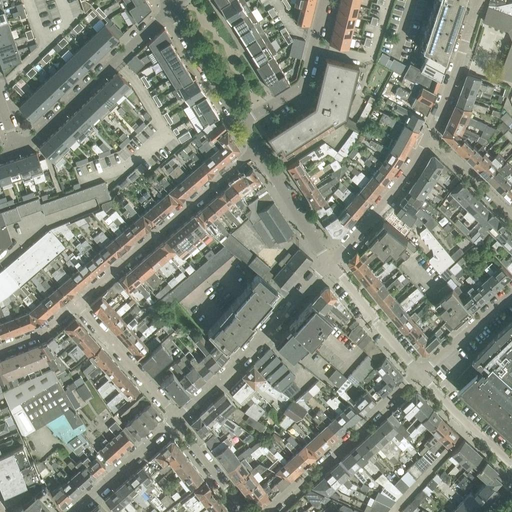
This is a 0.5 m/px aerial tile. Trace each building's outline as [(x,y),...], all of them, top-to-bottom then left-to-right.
[(151,6),(147,0),(138,0),(128,6),(124,9),(133,24),(151,6)] [(244,0),(226,0),(219,5),(225,15),(242,5),(246,2),(244,0)] [(295,0),(294,5),(300,6),(313,10),(315,0),(295,0)] [(434,0),(419,47),(428,52),(446,61),(465,3),(462,2),(463,0),(434,0)] [(340,1),(337,12),(356,17),(358,6),(340,1)] [(489,3),(484,21),(509,30),(511,37),(511,42),(499,76),(511,80),(511,1),(506,3),(496,4),(489,3)] [(242,5),(225,15),(230,23),(232,22),(251,10),(246,2),(242,5)] [(90,3),(81,4),(84,13),(92,6),(92,5),(90,3)] [(309,24),(313,10),(300,6),(296,21),(309,24)] [(258,22),(251,10),(232,22),(239,33),(258,22)] [(334,22),(353,27),(356,17),(337,12),(334,22)] [(0,32),(10,29),(7,19),(0,21),(0,32)] [(264,31),(258,22),(239,33),(245,43),(264,31)] [(334,22),(332,33),(350,37),(353,27),(334,22)] [(105,23),(97,31),(111,45),(118,38),(108,27),(105,23)] [(113,23),(108,27),(118,38),(123,33),(113,23)] [(164,27),(148,43),(153,51),(170,41),(172,40),(164,27)] [(10,29),(0,32),(0,44),(14,40),(10,29)] [(103,53),(111,45),(97,31),(89,39),(103,53)] [(264,31),(245,43),(251,53),(270,41),(264,31)] [(350,37),(332,33),(329,43),(348,48),(350,37)] [(305,41),(293,38),(292,44),(304,46),(305,41)] [(81,46),(95,60),(103,53),(89,39),(81,46)] [(14,40),(0,44),(0,56),(18,50),(14,40)] [(175,50),(170,41),(153,51),(159,60),(175,50)] [(251,53),(257,63),(276,51),(270,41),(251,53)] [(290,49),(302,52),(304,46),(292,44),(290,49)] [(87,68),(95,60),(81,46),(73,54),(87,68)] [(68,48),(61,56),(65,61),(79,75),(87,68),(73,54),(68,48)] [(302,52),(290,49),(289,55),(301,58),(302,52)] [(18,50),(0,56),(0,62),(5,76),(21,60),(18,50)] [(164,69),(181,59),(175,50),(159,60),(164,69)] [(277,52),(276,51),(257,63),(255,64),(262,75),(278,64),(272,55),(277,52)] [(428,52),(423,60),(443,70),(446,61),(428,52)] [(144,64),(135,55),(131,59),(139,68),(144,64)] [(267,136),(281,159),(346,116),(358,66),(326,58),(314,105),(267,136)] [(126,64),(135,73),(139,68),(131,59),(126,63),(126,64)] [(164,69),(170,78),(187,68),(181,59),(164,69)] [(423,60),(419,68),(433,75),(436,70),(442,74),(443,70),(423,60)] [(71,83),(79,75),(65,61),(58,69),(71,83)] [(413,65),(410,63),(403,76),(435,93),(440,79),(433,75),(419,68),(413,65)] [(284,74),(278,64),(262,75),(268,84),(284,74)] [(178,87),(178,86),(192,77),(187,68),(170,78),(176,88),(178,87)] [(58,69),(50,76),(63,90),(71,83),(58,69)] [(436,70),(433,75),(440,79),(442,74),(436,70)] [(117,72),(109,80),(122,93),(130,85),(117,72)] [(483,78),(468,73),(468,74),(464,83),(492,92),(494,87),(481,83),(483,78)] [(289,82),(284,74),(268,84),(273,92),(289,82)] [(56,97),(63,90),(50,76),(43,83),(56,97)] [(403,76),(400,82),(417,92),(415,96),(430,104),(435,93),(403,76)] [(176,88),(172,90),(178,99),(183,96),(200,85),(194,77),(192,78),(192,77),(178,86),(178,87),(176,88)] [(114,100),(122,93),(109,80),(102,87),(114,100)] [(56,97),(43,83),(34,91),(48,105),(56,97)] [(476,97),(476,96),(477,94),(490,98),(492,92),(464,83),(461,92),(474,96),(476,97)] [(200,85),(183,96),(189,105),(206,95),(200,85)] [(102,87),(94,94),(106,107),(107,107),(110,111),(117,103),(114,100),(102,87)] [(401,98),(401,96),(402,96),(412,101),(410,105),(426,114),(430,104),(410,93),(398,87),(394,95),(401,98)] [(40,113),(48,105),(34,91),(26,99),(40,113)] [(476,97),(474,96),(461,92),(457,104),(472,109),(485,113),(487,107),(474,102),(475,99),(475,98),(476,97)] [(98,115),(101,119),(110,111),(107,107),(106,107),(94,94),(86,102),(98,115)] [(206,95),(189,105),(195,115),(212,105),(206,95)] [(403,123),(418,131),(424,118),(396,103),(387,98),(385,101),(393,106),(392,108),(407,116),(403,123)] [(26,99),(18,106),(32,120),(40,113),(26,99)] [(91,122),(98,115),(86,102),(78,109),(91,122)] [(457,104),(451,116),(467,123),(485,131),(492,134),(497,128),(469,116),(472,109),(457,104)] [(212,105),(195,115),(202,125),(218,115),(212,105)] [(70,117),(86,133),(94,126),(91,122),(78,109),(70,117)] [(348,119),(346,124),(359,131),(369,112),(363,109),(357,119),(355,122),(348,119)] [(391,125),(395,118),(384,112),(380,120),(391,125)] [(501,119),(503,121),(508,126),(511,122),(511,117),(507,112),(501,119)] [(467,123),(451,116),(447,127),(462,134),(467,136),(482,144),(487,139),(479,136),(479,135),(465,128),(467,123)] [(76,139),(76,140),(78,141),(86,133),(70,117),(62,125),(76,139)] [(223,144),(219,148),(228,159),(229,159),(228,159),(237,152),(238,151),(237,151),(239,149),(238,147),(238,146),(237,146),(235,142),(234,141),(222,122),(217,127),(212,121),(202,129),(206,133),(213,142),(218,138),(223,144)] [(503,121),(499,126),(505,132),(508,128),(509,127),(508,126),(503,121)] [(389,149),(404,157),(418,131),(403,123),(399,131),(389,149)] [(67,145),(68,147),(76,140),(76,139),(62,125),(54,132),(67,145)] [(462,135),(462,134),(447,127),(443,134),(454,145),(462,136),(462,135)] [(202,129),(197,133),(201,137),(206,133),(202,129)] [(353,130),(350,135),(358,141),(363,135),(360,134),(353,130)] [(178,138),(181,143),(191,137),(188,131),(178,138)] [(54,132),(47,140),(59,153),(60,152),(62,154),(69,148),(68,147),(67,145),(54,132)] [(462,136),(454,145),(464,156),(474,146),(466,138),(467,136),(462,134),(462,135),(462,136)] [(355,145),(358,141),(350,135),(347,139),(355,145)] [(347,139),(344,143),(352,150),(353,147),(355,145),(347,139)] [(63,155),(60,152),(59,153),(47,140),(39,147),(55,164),(63,155)] [(228,159),(219,148),(216,151),(207,140),(202,144),(221,165),(228,160),(228,159)] [(397,167),(404,157),(389,149),(371,140),(369,143),(375,148),(387,155),(384,158),(397,167)] [(201,142),(198,145),(199,147),(198,147),(207,158),(204,161),(214,172),(221,165),(202,144),(201,142)] [(313,150),(315,154),(319,159),(324,156),(329,153),(334,157),(337,152),(338,151),(325,142),(313,150)] [(344,143),(340,148),(349,154),(352,150),(344,143)] [(187,145),(182,149),(186,153),(190,150),(187,145)] [(474,146),(464,156),(473,164),(487,150),(482,146),(479,149),(475,145),(474,146)] [(349,154),(348,155),(352,158),(358,151),(353,147),(352,150),(349,154)] [(345,158),(348,155),(349,154),(340,148),(338,151),(337,152),(345,158)] [(361,154),(367,158),(390,177),(397,167),(384,158),(381,162),(373,156),(365,149),(361,154)] [(287,167),(292,175),(293,176),(305,168),(301,163),(315,154),(313,150),(287,167)] [(480,171),(494,157),(487,150),(473,164),(480,171)] [(36,152),(26,156),(32,173),(31,173),(32,176),(43,173),(42,169),(48,167),(45,158),(39,160),(36,152)] [(214,172),(204,161),(202,163),(193,152),(188,156),(207,178),(214,172)] [(345,158),(337,152),(334,157),(336,159),(342,163),(342,162),(345,158)] [(336,159),(334,157),(329,153),(324,156),(332,161),(336,159)] [(183,157),(182,158),(193,170),(190,173),(200,184),(207,178),(188,156),(186,154),(183,157)] [(494,157),(480,171),(487,178),(502,163),(504,161),(497,154),(494,157)] [(432,156),(427,164),(448,178),(450,175),(447,172),(449,169),(435,155),(432,155),(432,156)] [(26,156),(16,159),(21,176),(23,182),(33,178),(32,176),(31,173),(32,173),(26,156)] [(367,158),(364,162),(375,170),(372,174),(384,184),(390,177),(367,158)] [(16,159),(5,163),(11,180),(21,176),(16,159)] [(334,170),(341,165),(342,163),(336,159),(332,161),(329,163),(332,166),(334,170)] [(502,163),(487,178),(496,187),(511,170),(511,169),(511,168),(506,162),(503,164),(502,163)] [(5,163),(0,164),(0,181),(1,183),(11,180),(5,163)] [(140,164),(135,169),(139,174),(145,170),(140,164)] [(305,168),(293,176),(298,184),(320,169),(323,167),(320,164),(307,172),(305,168)] [(423,172),(422,173),(435,183),(436,182),(439,178),(452,188),(454,186),(450,182),(447,179),(448,178),(427,164),(423,172)] [(171,165),(166,169),(169,173),(178,183),(175,185),(185,196),(192,190),(174,168),(171,165)] [(200,184),(190,173),(187,175),(178,165),(174,168),(192,190),(200,184)] [(340,174),(341,165),(334,170),(331,172),(331,173),(332,174),(330,175),(330,176),(333,174),(338,182),(339,181),(340,174)] [(351,170),(350,171),(355,174),(377,193),(384,184),(372,174),(369,178),(361,172),(354,166),(353,167),(351,170)] [(160,172),(157,168),(150,174),(154,178),(160,172)] [(252,168),(244,174),(257,192),(259,195),(266,190),(252,168)] [(323,173),(320,169),(298,184),(303,191),(304,192),(315,185),(315,183),(320,180),(318,176),(323,173)] [(511,170),(496,187),(502,192),(511,182),(511,170)] [(422,173),(416,181),(436,196),(442,200),(444,198),(438,194),(439,192),(433,187),(435,183),(422,173)] [(244,174),(232,182),(241,194),(250,187),(254,194),(257,192),(244,174)] [(304,192),(304,193),(309,200),(329,187),(338,182),(333,174),(330,176),(332,179),(318,188),(315,185),(304,192)] [(358,191),(370,201),(377,193),(355,174),(351,179),(353,181),(361,188),(358,191)] [(452,180),(450,182),(454,186),(460,179),(456,176),(452,180)] [(177,203),(185,196),(175,185),(173,188),(164,177),(159,182),(177,203)] [(121,180),(117,184),(121,188),(121,189),(126,185),(121,180)] [(104,181),(85,188),(89,199),(96,197),(96,190),(106,187),(104,181)] [(433,200),(436,196),(416,181),(411,189),(424,199),(427,195),(433,200)] [(456,196),(450,202),(453,205),(469,189),(461,181),(451,191),(451,192),(456,196)] [(159,182),(155,185),(163,195),(160,198),(170,209),(177,203),(159,182)] [(232,182),(224,189),(234,200),(242,210),(246,206),(244,202),(238,196),(241,194),(232,182)] [(338,188),(343,193),(362,210),(370,201),(358,191),(355,195),(347,188),(340,182),(339,187),(338,188)] [(511,182),(502,192),(511,201),(511,199),(511,182)] [(110,190),(114,194),(121,188),(117,184),(110,190)] [(110,197),(111,199),(110,197),(108,192),(108,191),(106,187),(96,190),(96,197),(98,202),(110,197)] [(309,200),(314,208),(321,203),(325,200),(326,200),(323,197),(332,191),(329,187),(309,200)] [(85,188),(80,190),(84,201),(89,199),(85,188)] [(347,204),(344,207),(356,217),(362,210),(343,193),(338,188),(334,192),(339,197),(347,204)] [(234,200),(224,189),(217,195),(235,216),(240,212),(231,202),(234,200)] [(436,208),(424,199),(411,189),(405,196),(424,211),(425,210),(427,207),(435,213),(437,210),(436,208)] [(466,206),(477,196),(469,189),(453,205),(456,209),(462,203),(466,206)] [(74,192),(78,203),(84,201),(80,190),(74,192)] [(258,197),(261,202),(271,196),(267,191),(258,197)] [(74,192),(68,194),(72,205),(78,203),(74,192)] [(170,209),(160,198),(156,202),(147,192),(143,195),(161,217),(170,209)] [(68,194),(63,196),(67,207),(72,205),(68,194)] [(143,195),(138,199),(147,209),(142,213),(152,225),(161,217),(143,195)] [(210,201),(209,202),(218,213),(220,212),(222,210),(231,221),(232,220),(237,226),(241,222),(238,220),(235,216),(217,195),(210,201)] [(63,196),(57,198),(61,209),(67,207),(63,196)] [(271,196),(261,202),(264,207),(265,207),(274,201),(271,196)] [(431,216),(424,211),(405,196),(400,202),(420,218),(422,215),(428,220),(431,216)] [(477,196),(466,206),(470,210),(464,216),(467,219),(484,203),(477,196)] [(258,212),(264,207),(261,202),(258,197),(247,204),(251,209),(251,210),(249,218),(253,224),(262,218),(258,212)] [(36,210),(42,208),(40,204),(38,198),(33,200),(36,210)] [(52,200),(56,211),(61,209),(57,198),(52,200)] [(33,200),(27,202),(31,212),(36,210),(33,200)] [(52,200),(46,202),(50,213),(56,211),(52,200)] [(103,209),(105,211),(112,205),(111,200),(102,203),(101,205),(103,209)] [(325,200),(321,203),(326,209),(329,207),(330,207),(325,200)] [(274,201),(265,207),(264,207),(258,212),(262,218),(265,223),(268,227),(271,232),(274,237),(278,242),(285,237),(294,231),(291,226),(288,222),(285,218),(282,214),(279,209),(277,205),(274,201)] [(22,204),(25,214),(31,212),(27,202),(22,204)] [(44,215),(50,213),(46,202),(40,204),(42,208),(44,215)] [(126,209),(145,231),(152,225),(142,213),(140,216),(131,205),(128,202),(123,206),(126,209)] [(211,220),(225,236),(229,232),(224,227),(225,226),(216,215),(218,213),(209,202),(202,208),(211,220)] [(420,218),(400,202),(395,210),(409,221),(413,224),(415,222),(420,226),(424,222),(420,218)] [(336,216),(348,226),(356,217),(344,207),(341,211),(335,203),(330,207),(336,215),(336,216)] [(484,203),(467,219),(471,223),(477,217),(481,221),(492,211),(484,203)] [(22,204),(16,206),(20,216),(25,214),(22,204)] [(442,204),(440,206),(440,209),(445,214),(448,210),(442,204)] [(20,217),(20,216),(16,206),(8,208),(12,220),(20,217)] [(324,223),(336,215),(330,207),(329,207),(326,209),(325,210),(322,206),(316,211),(324,223)] [(8,208),(1,211),(5,223),(12,220),(8,208)] [(211,220),(202,208),(194,215),(202,224),(204,226),(211,232),(214,236),(218,232),(209,222),(211,220)] [(95,215),(99,220),(107,214),(105,211),(103,209),(95,213),(95,215)] [(138,237),(145,231),(126,209),(122,213),(131,223),(128,225),(138,237)] [(395,210),(388,217),(403,228),(404,227),(409,221),(395,210)] [(0,251),(12,241),(5,223),(1,211),(0,211),(0,251)] [(482,233),(499,218),(492,211),(481,221),(484,224),(479,230),(479,231),(482,233)] [(194,215),(187,221),(203,239),(211,232),(204,226),(202,224),(194,215)] [(340,235),(348,226),(336,216),(336,215),(324,223),(332,235),(340,235)] [(445,226),(450,219),(445,215),(440,222),(445,226)] [(83,217),(74,221),(78,225),(81,224),(87,222),(85,219),(83,217)] [(113,221),(131,243),(138,237),(128,225),(124,220),(122,223),(117,217),(113,221)] [(403,228),(388,217),(385,221),(404,237),(409,230),(404,227),(403,228)] [(262,218),(253,224),(256,229),(265,223),(262,218)] [(506,225),(499,218),(482,233),(480,235),(477,238),(473,241),(477,244),(483,243),(483,240),(487,236),(491,231),(495,235),(506,225)] [(115,237),(124,249),(131,243),(113,221),(108,225),(117,235),(115,237)] [(187,221),(180,227),(196,245),(203,239),(187,221)] [(370,238),(369,239),(373,243),(378,249),(382,252),(386,256),(389,259),(390,260),(398,253),(406,260),(411,256),(402,248),(405,246),(406,244),(407,244),(415,252),(419,248),(418,248),(404,237),(385,221),(384,222),(384,223),(385,223),(386,224),(379,231),(377,230),(376,231),(375,232),(370,238)] [(63,234),(69,228),(66,224),(65,222),(56,226),(60,231),(63,234)] [(268,227),(265,223),(256,229),(259,233),(268,227)] [(448,223),(443,228),(447,232),(452,227),(451,226),(448,223)] [(470,231),(462,223),(459,227),(466,234),(470,231)] [(498,246),(511,232),(511,230),(506,225),(495,235),(499,239),(495,243),(489,249),(492,252),(498,246)] [(56,226),(50,229),(55,235),(60,231),(56,226)] [(427,226),(420,232),(422,239),(424,238),(435,235),(431,231),(428,227),(427,226)] [(173,233),(189,251),(196,245),(180,227),(173,233)] [(271,232),(268,227),(259,233),(262,238),(271,232)] [(50,229),(3,269),(18,287),(19,286),(62,249),(65,246),(55,235),(50,229)] [(97,234),(116,256),(123,250),(124,249),(115,237),(114,238),(113,238),(111,241),(102,230),(97,234)] [(296,235),(294,231),(285,237),(288,241),(296,235)] [(479,231),(471,239),(473,241),(477,238),(480,235),(482,233),(479,231)] [(274,237),(271,232),(262,238),(266,242),(274,237)] [(511,246),(511,232),(498,246),(492,252),(496,256),(502,250),(506,246),(510,249),(511,246)] [(182,257),(189,251),(173,233),(166,239),(182,257)] [(109,262),(116,256),(97,234),(93,238),(102,248),(99,250),(109,262)] [(226,237),(221,241),(224,245),(225,244),(227,245),(234,238),(230,234),(226,237)] [(269,247),(278,242),(274,237),(266,242),(269,247)] [(227,245),(231,249),(238,241),(234,238),(227,245)] [(81,243),(102,268),(109,262),(99,250),(97,253),(85,239),(81,243)] [(166,239),(159,245),(169,256),(171,254),(180,265),(186,260),(182,257),(166,239)] [(242,245),(238,241),(231,249),(235,253),(242,245)] [(102,268),(81,243),(80,242),(76,246),(84,255),(81,257),(85,262),(95,274),(102,268)] [(358,251),(350,260),(350,265),(353,269),(378,249),(373,243),(360,255),(358,251)] [(220,249),(228,258),(234,254),(235,253),(231,249),(227,245),(225,244),(224,245),(220,249)] [(159,245),(152,251),(170,273),(175,269),(166,259),(169,256),(159,245)] [(235,253),(234,254),(238,258),(246,248),(242,245),(235,253)] [(443,245),(432,248),(434,253),(447,250),(443,245)] [(507,267),(511,262),(511,246),(510,249),(511,251),(511,255),(506,261),(504,258),(501,261),(507,267)] [(250,252),(246,248),(238,258),(242,261),(250,252)] [(286,262),(282,258),(278,262),(278,263),(282,266),(282,267),(273,278),(271,276),(267,281),(266,281),(277,290),(284,297),(288,291),(287,289),(306,267),(313,260),(299,248),(292,255),(286,262)] [(451,256),(456,261),(464,253),(460,248),(451,256)] [(224,262),(228,258),(220,249),(215,253),(224,262)] [(378,249),(353,269),(359,276),(370,267),(367,264),(378,255),(382,252),(378,249)] [(81,286),(88,280),(70,258),(63,250),(61,252),(64,256),(63,257),(66,261),(65,262),(74,272),(71,274),(81,286)] [(434,253),(433,254),(434,255),(438,259),(451,256),(447,250),(434,253)] [(166,276),(170,273),(152,251),(145,257),(155,268),(157,266),(166,276)] [(248,264),(254,256),(250,252),(242,261),(246,265),(248,264)] [(288,252),(282,258),(286,262),(292,255),(288,252)] [(219,266),(224,262),(215,253),(211,256),(219,266)] [(70,258),(88,280),(95,274),(85,262),(83,265),(74,254),(70,258)] [(255,256),(254,256),(248,264),(253,268),(260,258),(256,255),(255,256)] [(429,260),(428,260),(433,265),(434,266),(441,274),(447,269),(438,259),(434,255),(429,260)] [(211,256),(206,260),(215,270),(219,266),(211,256)] [(456,261),(451,256),(438,259),(447,269),(448,268),(456,261)] [(139,263),(157,284),(162,280),(153,270),(155,268),(145,257),(139,263)] [(463,257),(457,262),(460,266),(466,261),(463,257)] [(260,258),(253,268),(257,272),(265,263),(260,258)] [(366,285),(393,263),(390,260),(389,259),(374,272),(370,267),(359,276),(366,285)] [(56,270),(55,270),(74,292),(81,286),(71,274),(69,276),(60,266),(59,267),(53,260),(49,263),(52,266),(56,270)] [(210,274),(215,270),(206,260),(202,264),(210,274)] [(449,269),(453,273),(455,275),(463,268),(460,266),(457,262),(449,269)] [(492,262),(488,266),(504,283),(511,276),(511,275),(502,265),(498,269),(492,262)] [(46,272),(52,266),(49,263),(43,268),(46,272)] [(153,288),(157,284),(139,263),(132,268),(142,279),(144,277),(153,288)] [(262,276),(270,267),(265,263),(257,272),(258,273),(262,276)] [(393,263),(366,285),(372,292),(383,282),(381,279),(396,266),(393,263)] [(197,268),(205,278),(210,274),(202,264),(197,268)] [(189,275),(192,272),(195,270),(190,265),(185,269),(189,275)] [(487,279),(496,290),(504,283),(488,266),(485,269),(491,276),(487,279)] [(270,267),(262,276),(267,281),(271,276),(273,274),(268,270),(270,267)] [(125,274),(144,296),(146,298),(150,295),(139,282),(142,279),(132,268),(125,274)] [(201,282),(205,278),(197,268),(195,270),(192,272),(201,282)] [(453,273),(449,269),(448,268),(447,269),(441,274),(446,280),(453,273)] [(0,301),(4,299),(8,296),(12,292),(17,288),(18,287),(3,269),(0,271),(0,301)] [(74,292),(55,270),(52,274),(60,284),(58,286),(67,298),(74,292)] [(182,271),(175,278),(178,281),(185,275),(182,271)] [(196,286),(201,282),(192,272),(189,275),(188,276),(196,286)] [(43,281),(37,273),(34,276),(41,283),(59,305),(66,299),(67,298),(58,286),(56,287),(54,290),(45,279),(43,281)] [(209,329),(208,331),(217,342),(218,342),(218,343),(229,353),(234,347),(231,344),(237,337),(242,342),(244,339),(241,336),(250,325),(254,328),(256,325),(251,321),(255,316),(258,318),(259,318),(261,316),(258,314),(262,309),(264,308),(266,309),(268,307),(266,305),(270,299),(272,301),(274,299),(274,298),(272,296),(277,290),(266,281),(267,281),(262,276),(258,273),(244,289),(238,296),(209,329)] [(140,300),(144,296),(125,274),(118,280),(128,291),(131,289),(140,300)] [(383,282),(372,292),(373,294),(378,300),(406,278),(403,274),(387,287),(383,282)] [(42,299),(52,311),(59,305),(41,283),(34,276),(31,278),(37,286),(36,287),(45,297),(42,299)] [(188,276),(183,280),(192,290),(196,286),(188,276)] [(468,290),(481,304),(489,297),(473,280),(469,276),(466,279),(469,283),(472,286),(468,290)] [(473,280),(489,297),(496,290),(487,279),(483,283),(477,276),(473,280)] [(378,300),(385,309),(397,299),(393,295),(411,280),(407,277),(406,278),(378,300)] [(175,278),(169,283),(172,286),(178,281),(175,278)] [(187,294),(192,290),(183,280),(179,284),(187,294)] [(123,289),(117,281),(90,304),(96,312),(118,293),(120,291),(123,289)] [(169,283),(161,289),(165,293),(172,286),(169,283)] [(458,325),(463,320),(464,320),(463,319),(466,317),(466,318),(467,317),(471,312),(472,313),(473,311),(454,289),(448,283),(438,293),(443,298),(435,305),(442,311),(457,326),(458,325)] [(179,284),(174,288),(183,298),(187,294),(179,284)] [(24,286),(21,288),(23,290),(27,295),(45,317),(52,311),(42,299),(40,302),(32,293),(31,294),(24,286)] [(454,289),(473,311),(481,304),(468,290),(464,293),(457,286),(454,289)] [(341,311),(345,306),(329,287),(325,287),(320,292),(341,311)] [(397,299),(385,309),(391,315),(421,291),(417,287),(399,302),(397,299)] [(177,302),(183,298),(174,288),(169,292),(175,299),(177,302)] [(128,295),(123,289),(120,291),(126,298),(128,295)] [(155,295),(158,298),(165,293),(161,289),(155,295)] [(391,315),(397,323),(409,313),(406,310),(424,295),(421,291),(391,315)] [(11,301),(17,298),(15,296),(12,292),(8,296),(11,301)] [(169,292),(155,304),(157,306),(161,311),(175,299),(169,292)] [(311,302),(324,314),(328,309),(344,323),(348,318),(341,311),(320,292),(311,302)] [(121,297),(118,293),(96,312),(102,318),(114,308),(111,306),(121,297)] [(45,317),(27,295),(22,299),(31,309),(28,311),(29,312),(38,323),(45,317)] [(4,299),(0,301),(0,304),(12,334),(23,330),(18,316),(12,319),(6,305),(4,299)] [(116,311),(114,308),(102,318),(109,325),(120,315),(120,316),(130,307),(126,302),(116,311)] [(311,302),(289,327),(310,346),(332,321),(324,314),(311,302)] [(0,321),(0,334),(1,338),(12,334),(0,304),(0,319),(1,321),(0,321)] [(120,315),(109,325),(114,332),(133,315),(140,309),(137,305),(132,309),(122,318),(120,316),(120,315)] [(409,313),(397,323),(399,325),(402,329),(405,332),(420,316),(425,311),(422,307),(417,312),(415,310),(410,315),(409,313)] [(25,314),(18,316),(23,330),(36,324),(38,323),(29,312),(28,311),(25,308),(23,309),(25,314)] [(162,315),(155,308),(152,311),(158,318),(162,315)] [(446,318),(441,313),(437,316),(442,321),(446,318)] [(420,316),(405,332),(411,339),(432,320),(433,320),(433,319),(429,314),(424,319),(420,316)] [(133,316),(114,332),(121,339),(132,329),(137,324),(134,322),(136,320),(133,316)] [(75,318),(47,341),(52,350),(69,334),(69,335),(81,324),(75,318)] [(432,320),(411,339),(418,347),(429,336),(427,333),(437,323),(433,319),(433,320),(432,320)] [(352,328),(358,323),(356,320),(349,326),(352,328)] [(447,320),(443,324),(451,331),(455,328),(447,320)] [(511,442),(511,320),(510,322),(499,332),(489,343),(473,360),(474,360),(458,379),(457,378),(453,383),(460,389),(458,390),(511,438),(509,439),(511,442)] [(134,331),(132,329),(121,339),(127,346),(148,327),(144,322),(134,331)] [(168,322),(162,327),(168,334),(174,328),(168,322)] [(148,327),(127,346),(133,352),(144,343),(142,340),(156,327),(152,323),(148,327)] [(352,328),(348,335),(357,343),(367,333),(363,329),(358,323),(352,328)] [(69,334),(55,347),(58,351),(59,352),(71,341),(73,343),(76,341),(87,331),(81,324),(69,335),(69,334)] [(275,342),(274,343),(292,359),(292,358),(297,354),(301,357),(311,347),(310,346),(289,327),(279,337),(275,342)] [(429,336),(418,347),(424,354),(427,354),(436,345),(437,345),(436,344),(442,338),(439,335),(443,331),(440,327),(430,337),(429,336)] [(176,329),(168,336),(171,340),(179,333),(176,329)] [(72,357),(93,338),(87,331),(76,341),(78,344),(68,352),(72,357)] [(205,354),(201,358),(213,371),(221,364),(209,349),(214,345),(209,340),(207,341),(202,335),(194,341),(205,354)] [(146,345),(144,343),(133,352),(139,359),(160,340),(156,336),(146,345)] [(88,355),(99,345),(93,338),(72,357),(76,361),(86,352),(88,355)] [(375,343),(370,338),(361,348),(366,352),(375,343)] [(52,369),(52,370),(58,367),(52,355),(54,354),(54,353),(52,350),(47,341),(38,345),(46,359),(48,363),(52,369)] [(214,345),(209,349),(221,364),(220,362),(229,353),(218,343),(218,342),(217,342),(214,345)] [(161,343),(140,361),(151,373),(172,355),(161,343)] [(378,347),(375,343),(366,352),(368,354),(367,355),(369,356),(378,347)] [(48,363),(46,359),(38,345),(28,349),(29,351),(25,352),(27,357),(29,356),(32,365),(35,364),(36,368),(34,369),(37,376),(43,373),(40,367),(48,363)] [(88,374),(109,356),(100,346),(88,357),(93,362),(82,371),(88,380),(89,378),(91,377),(88,374)] [(378,347),(369,356),(373,360),(382,351),(378,347)] [(259,358),(253,364),(271,383),(271,384),(289,398),(299,388),(291,380),(296,375),(270,348),(263,354),(264,355),(260,359),(259,358)] [(189,350),(185,354),(188,358),(194,365),(206,378),(213,371),(201,358),(198,360),(189,350)] [(31,379),(37,376),(34,369),(36,368),(35,364),(32,365),(29,356),(27,357),(25,352),(24,352),(23,351),(15,354),(22,373),(28,371),(31,379)] [(385,355),(382,351),(373,360),(377,364),(385,355)] [(22,373),(15,354),(6,358),(8,364),(6,365),(10,374),(7,375),(9,379),(11,378),(15,386),(20,384),(16,376),(22,373)] [(185,354),(176,361),(197,385),(205,378),(206,378),(194,365),(190,369),(184,362),(188,358),(185,354)] [(373,360),(369,356),(367,355),(363,359),(373,368),(377,364),(373,360)] [(369,373),(365,377),(364,378),(367,381),(378,371),(380,374),(392,363),(385,355),(377,364),(373,368),(369,373)] [(109,356),(88,374),(91,377),(91,378),(102,368),(106,372),(116,364),(109,356)] [(9,389),(15,386),(11,378),(9,379),(7,375),(10,374),(6,365),(8,364),(6,358),(5,358),(6,360),(1,361),(1,360),(0,360),(0,381),(5,380),(9,389)] [(363,359),(359,364),(369,373),(373,368),(363,359)] [(176,361),(172,366),(181,377),(179,379),(190,392),(197,385),(176,361)] [(373,386),(368,391),(371,394),(398,370),(392,363),(380,374),(376,378),(379,381),(373,386)] [(100,394),(124,373),(116,364),(106,372),(103,375),(107,380),(97,389),(100,394)] [(241,375),(243,377),(254,387),(258,383),(262,388),(276,397),(285,404),(289,398),(271,384),(271,383),(253,364),(241,375)] [(365,377),(369,373),(359,364),(355,368),(365,377)] [(178,403),(190,392),(179,379),(169,368),(166,371),(169,375),(160,383),(178,403)] [(355,368),(351,373),(361,382),(364,378),(365,377),(355,368)] [(52,370),(52,369),(43,373),(37,376),(31,379),(20,384),(15,386),(9,389),(2,392),(5,397),(10,407),(10,408),(13,414),(23,436),(45,423),(53,430),(52,432),(55,434),(56,433),(65,442),(66,442),(80,433),(86,428),(75,409),(72,404),(66,393),(52,370)] [(340,385),(346,378),(336,369),(328,378),(339,387),(340,385)] [(377,400),(391,387),(401,377),(401,374),(398,370),(371,394),(377,400)] [(115,387),(119,392),(131,381),(124,373),(100,394),(103,398),(115,387)] [(357,387),(361,382),(351,373),(347,378),(357,387)] [(257,390),(254,387),(243,377),(236,383),(254,401),(255,400),(258,403),(261,400),(254,393),(257,390)] [(319,379),(315,383),(319,386),(320,388),(325,383),(319,379)] [(127,401),(139,390),(131,381),(119,392),(106,403),(110,408),(123,396),(127,401)] [(74,382),(66,387),(69,391),(71,390),(77,386),(74,382)] [(236,383),(229,391),(242,404),(246,401),(250,405),(248,407),(244,412),(245,413),(249,415),(256,420),(265,410),(258,403),(255,400),(254,401),(236,383)] [(315,383),(307,390),(311,393),(312,395),(320,388),(319,386),(315,383)] [(85,384),(76,389),(81,397),(90,392),(85,384)] [(339,387),(335,391),(347,399),(348,398),(349,396),(344,392),(344,389),(340,385),(339,387)] [(77,401),(71,390),(69,391),(66,393),(72,404),(77,401)] [(312,395),(311,393),(307,390),(299,398),(304,402),(312,395)] [(145,396),(141,391),(132,399),(136,403),(145,396)] [(362,413),(375,401),(366,391),(357,399),(353,403),(362,413)] [(224,392),(213,402),(225,416),(230,419),(234,415),(229,411),(235,405),(225,394),(224,392)] [(407,418),(413,411),(424,399),(418,392),(415,392),(392,413),(401,422),(406,417),(407,418)] [(353,421),(361,415),(350,403),(345,407),(335,396),(331,400),(353,421)] [(299,398),(295,402),(306,410),(309,407),(304,402),(299,398)] [(346,428),(353,421),(331,400),(330,398),(326,401),(328,403),(338,414),(335,417),(346,428)] [(136,403),(132,399),(124,406),(128,411),(136,403)] [(401,422),(396,427),(406,437),(433,409),(424,399),(413,411),(418,416),(407,428),(401,422)] [(288,406),(277,422),(285,429),(289,425),(293,421),(303,413),(306,410),(295,402),(293,400),(288,406)] [(150,402),(142,410),(154,423),(162,416),(163,416),(150,402)] [(225,416),(212,402),(207,408),(219,422),(221,424),(229,430),(231,431),(233,432),(238,425),(230,420),(225,416)] [(128,411),(124,406),(118,411),(122,416),(128,411)] [(221,424),(219,422),(207,408),(200,414),(212,428),(214,425),(217,428),(219,427),(226,434),(229,430),(221,424)] [(433,409),(406,437),(409,441),(413,438),(415,440),(427,427),(430,430),(442,418),(433,409)] [(154,424),(154,423),(142,410),(133,417),(146,431),(146,430),(154,423),(154,424)] [(346,428),(335,417),(331,420),(320,410),(316,414),(338,435),(346,428)] [(392,413),(387,417),(396,427),(401,422),(392,413)] [(214,436),(209,430),(212,428),(200,414),(199,415),(200,415),(192,421),(192,425),(210,448),(218,441),(214,436)] [(316,414),(312,417),(317,423),(315,425),(320,430),(318,432),(330,443),(331,442),(338,435),(316,414)] [(133,417),(125,425),(137,438),(137,439),(138,438),(137,438),(145,431),(146,431),(133,417)] [(387,417),(379,425),(390,438),(397,445),(401,441),(405,445),(405,444),(411,451),(415,447),(409,441),(406,437),(396,427),(387,417)] [(300,418),(295,423),(300,428),(322,450),(330,443),(318,432),(316,434),(300,418)] [(428,448),(450,426),(442,418),(430,430),(433,433),(424,444),(428,448)] [(265,425),(257,420),(256,420),(252,426),(261,431),(265,425)] [(134,442),(133,441),(121,428),(115,421),(108,427),(115,435),(112,438),(109,441),(120,454),(124,450),(127,448),(134,442)] [(293,421),(289,425),(307,442),(304,445),(315,457),(322,450),(300,428),(295,423),(293,421)] [(0,428),(0,433),(17,427),(15,423),(7,426),(0,428)] [(133,441),(137,438),(125,425),(121,428),(133,441)] [(400,449),(390,438),(379,425),(372,431),(398,460),(400,449)] [(450,426),(428,448),(433,452),(442,442),(447,446),(458,434),(450,426)] [(372,431),(363,439),(375,452),(379,448),(393,464),(398,460),(372,431)] [(80,433),(66,442),(72,450),(86,440),(80,433)] [(250,433),(241,440),(244,442),(253,435),(250,433)] [(274,433),(271,436),(278,443),(282,438),(274,433)] [(291,435),(287,439),(288,441),(308,463),(315,457),(304,445),(303,447),(291,435)] [(99,450),(110,462),(111,462),(117,456),(120,454),(109,441),(106,437),(100,442),(104,446),(99,450)] [(211,449),(220,461),(233,451),(229,446),(232,443),(227,437),(211,449)] [(0,449),(14,444),(13,439),(0,443),(0,449)] [(375,452),(363,439),(357,445),(378,468),(382,472),(386,469),(372,454),(375,452)] [(464,439),(451,454),(459,460),(472,446),(464,439)] [(171,440),(149,459),(157,468),(160,467),(180,449),(174,441),(171,440)] [(233,451),(220,461),(227,470),(240,460),(244,457),(263,443),(260,441),(250,448),(249,446),(237,456),(233,451)] [(301,469),(308,463),(288,441),(284,444),(294,455),(292,457),(290,458),(301,469)] [(263,443),(257,447),(263,454),(264,454),(266,453),(269,449),(263,443)] [(357,445),(350,452),(361,464),(364,461),(374,472),(378,468),(357,445)] [(24,446),(0,455),(0,486),(3,495),(4,495),(42,478),(39,472),(35,464),(34,461),(31,462),(24,446)] [(273,446),(269,449),(294,476),(301,469),(290,458),(287,461),(273,446)] [(472,446),(459,460),(467,468),(471,464),(480,454),(480,455),(480,454),(472,446)] [(437,456),(433,452),(428,448),(424,453),(422,455),(431,463),(435,458),(437,456)] [(157,468),(157,469),(160,473),(163,471),(171,464),(174,467),(186,456),(180,449),(160,467),(157,468)] [(269,449),(266,453),(274,463),(268,468),(277,473),(283,476),(290,480),(294,476),(269,449)] [(82,450),(76,455),(80,458),(95,476),(105,467),(96,456),(96,457),(94,456),(91,452),(87,455),(82,450)] [(350,452),(341,460),(363,483),(367,479),(357,468),(361,464),(350,452)] [(471,464),(473,466),(487,479),(474,493),(486,503),(498,490),(494,486),(499,481),(498,478),(497,478),(493,473),(497,470),(482,456),(480,454),(480,455),(480,454),(471,464)] [(422,455),(414,463),(422,472),(431,463),(422,455)] [(186,456),(174,467),(182,478),(195,468),(186,456)] [(240,460),(227,470),(236,481),(252,468),(244,457),(240,460)] [(75,473),(70,477),(81,488),(95,476),(80,458),(75,462),(72,458),(66,463),(75,473)] [(71,497),(81,488),(70,477),(62,467),(55,460),(51,464),(56,472),(65,482),(62,485),(60,484),(71,497)] [(41,462),(35,464),(39,472),(45,466),(41,462)] [(141,466),(149,475),(153,472),(146,463),(146,462),(145,463),(141,466)] [(349,474),(338,463),(338,462),(331,469),(348,486),(356,490),(358,485),(352,483),(347,477),(349,474)] [(252,468),(236,481),(245,492),(258,482),(253,474),(258,470),(259,472),(266,467),(258,463),(252,468)] [(411,473),(416,478),(422,472),(414,463),(407,469),(411,473)] [(45,466),(39,472),(42,478),(50,472),(45,466)] [(141,466),(135,472),(154,495),(159,491),(150,480),(152,478),(149,475),(141,466)] [(201,479),(203,478),(195,468),(182,478),(190,488),(201,479)] [(331,469),(323,476),(334,488),(337,486),(342,491),(349,494),(352,488),(348,486),(331,469)] [(409,486),(416,478),(411,473),(407,469),(406,470),(407,470),(400,477),(409,486)] [(439,476),(442,479),(447,474),(444,471),(439,476)] [(135,472),(128,478),(139,490),(141,488),(150,498),(161,511),(165,507),(160,501),(154,495),(135,472)] [(251,501),(283,476),(277,473),(262,486),(258,482),(245,492),(251,501)] [(447,474),(442,479),(445,482),(450,477),(447,474)] [(164,476),(157,481),(163,488),(169,483),(164,476)] [(260,508),(290,480),(283,476),(251,501),(256,507),(260,508)] [(323,476),(312,487),(339,499),(340,496),(334,492),(333,493),(330,492),(334,488),(323,476)] [(399,478),(394,484),(403,492),(409,486),(400,477),(399,478)] [(119,486),(131,497),(144,508),(147,505),(136,492),(139,490),(128,478),(119,486)] [(399,497),(403,492),(394,484),(393,484),(387,478),(381,484),(383,486),(399,497)] [(438,483),(432,478),(429,481),(435,486),(438,483)] [(188,506),(211,488),(205,481),(204,482),(194,490),(196,493),(182,504),(185,508),(188,506)] [(435,486),(429,481),(426,485),(432,490),(435,486)] [(460,481),(458,484),(464,490),(466,487),(464,485),(460,481)] [(16,511),(54,511),(61,506),(51,492),(46,484),(41,489),(32,497),(24,504),(21,500),(12,508),(16,511)] [(60,484),(51,492),(61,506),(71,497),(60,484)] [(131,497),(119,486),(112,492),(130,511),(132,511),(136,508),(128,499),(131,497)] [(383,486),(380,492),(395,500),(399,497),(383,486)] [(216,495),(211,488),(188,506),(191,510),(192,511),(194,511),(204,504),(216,495)] [(313,504),(320,499),(324,496),(310,488),(304,493),(313,504)] [(421,490),(416,496),(421,501),(427,495),(421,490)] [(486,503),(474,493),(471,490),(464,499),(478,511),(486,503)] [(176,491),(170,496),(174,500),(180,496),(176,491)] [(379,491),(375,499),(390,507),(395,500),(380,492),(379,491)] [(130,511),(112,492),(104,499),(115,511),(119,507),(123,511),(130,511)] [(209,511),(222,502),(216,495),(204,504),(206,507),(199,511),(209,511)] [(165,496),(160,501),(165,507),(171,503),(165,496)] [(330,499),(324,496),(320,499),(324,504),(330,499)] [(386,511),(390,507),(375,499),(371,506),(383,511),(386,511)] [(477,511),(478,511),(464,499),(456,506),(462,511),(477,511)] [(222,502),(209,511),(224,511),(228,509),(222,502)] [(334,502),(329,506),(332,511),(338,507),(334,502)] [(414,509),(409,503),(406,507),(411,511),(414,509)]
